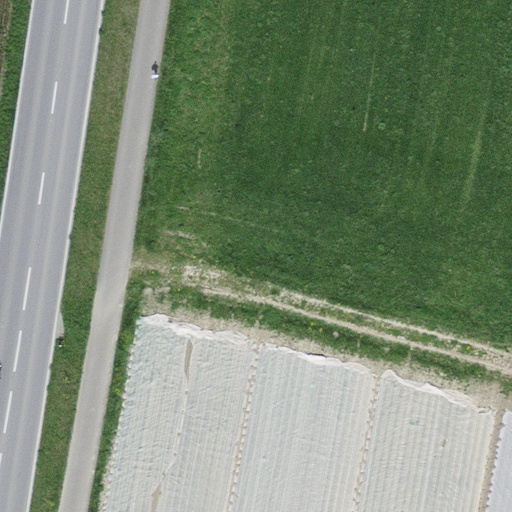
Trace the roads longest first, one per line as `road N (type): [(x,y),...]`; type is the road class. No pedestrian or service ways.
road 1 (secondary): [(0,484),(71,0)]
road 2 (track): [(201,273),(511,364)]
